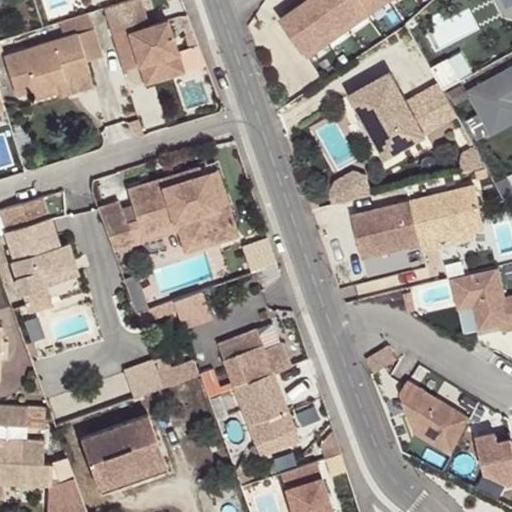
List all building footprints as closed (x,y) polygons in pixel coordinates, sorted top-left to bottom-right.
[(120,0),(108,4),(125,66),(143,61),(148,81),(206,65),(190,9),(151,20),(144,0),(120,0)] [(307,56),(400,0),(313,0),(293,12),(284,18),(307,56)] [(298,0),(289,6),(293,12),(313,0),(298,0)] [(88,11),(60,20),(65,36),(93,28),(88,11)] [(102,54),(93,28),(65,36),(5,56),(16,94),(33,88),(36,97),(58,91),(56,83),(90,72),(86,59),(102,54)] [(511,68),(471,91),(493,132),(511,121),(511,68)] [(93,80),(90,72),(56,83),(58,91),(93,80)] [(424,135),(458,118),(441,86),(407,103),(404,98),(401,99),(397,92),(400,90),(392,74),(351,95),(385,159),(426,138),(424,135)] [(0,110),(8,108),(0,81),(0,110)] [(0,155),(18,149),(9,121),(0,124),(0,155)] [(127,189),(140,233),(184,221),(191,242),(207,237),(209,243),(237,234),(228,203),(218,206),(207,170),(200,173),(198,166),(170,175),(172,182),(163,184),(161,178),(127,189)] [(218,206),(228,203),(216,168),(207,170),(218,206)] [(372,191),(365,169),(334,178),(342,204),(353,200),(352,197),(372,191)] [(170,175),(161,178),(163,184),(172,182),(170,175)] [(473,188),(409,203),(419,246),(420,253),(436,250),(435,243),(448,239),(470,235),(483,232),(473,188)] [(11,260),(22,291),(64,278),(54,247),(59,245),(50,217),(50,218),(43,195),(32,198),(0,208),(7,231),(6,231),(15,259),(11,260)] [(118,203),(99,210),(114,250),(133,243),(118,203)] [(419,246),(409,203),(350,215),(355,239),(369,236),(373,255),(419,246)] [(184,221),(140,233),(143,239),(178,229),(185,250),(209,243),(207,237),(191,242),(184,221)] [(273,233),(245,241),(253,268),(281,260),(273,233)] [(470,235),(448,239),(449,247),(472,242),(470,235)] [(360,258),(373,255),(369,236),(355,239),(360,258)] [(54,247),(64,278),(79,273),(68,242),(59,245),(54,247)] [(511,295),(506,297),(499,267),(452,278),(459,309),(475,305),(480,330),(502,325),(510,323),(511,329),(511,328),(511,295)] [(177,307),(183,323),(211,314),(202,287),(173,297),(177,307)] [(153,315),(177,307),(173,297),(149,305),(153,315)] [(140,320),(153,315),(149,305),(136,310),(140,320)] [(216,343),(234,386),(276,369),(290,363),(280,340),(263,347),(255,327),(216,343)] [(366,358),(374,372),(398,358),(389,344),(366,358)] [(177,381),(199,373),(195,359),(172,366),(177,381)] [(290,363),(276,369),(283,387),(301,380),(294,361),(290,363)] [(203,368),(210,393),(225,389),(218,364),(203,368)] [(165,386),(177,381),(172,366),(159,371),(165,386)] [(276,369),(234,386),(261,456),(289,445),(284,432),(299,427),(283,387),(276,369)] [(416,432),(452,454),(470,418),(408,380),(401,392),(416,432)] [(26,404),(0,403),(0,422),(25,423),(26,404)] [(43,420),(44,405),(31,404),(30,420),(43,420)] [(81,436),(97,481),(154,462),(147,442),(157,438),(148,413),(81,436)] [(25,423),(0,422),(0,435),(25,437),(25,423)] [(511,478),(511,426),(482,432),(490,482),(511,478)] [(284,432),(289,445),(303,440),(299,427),(284,432)] [(350,480),(333,429),(319,444),(335,485),(350,480)] [(25,437),(0,435),(0,480),(51,483),(51,462),(43,461),(44,438),(25,437)] [(154,462),(97,481),(101,492),(168,468),(157,438),(147,442),(154,462)] [(341,511),(322,456),(282,469),(296,511),(341,511)]
